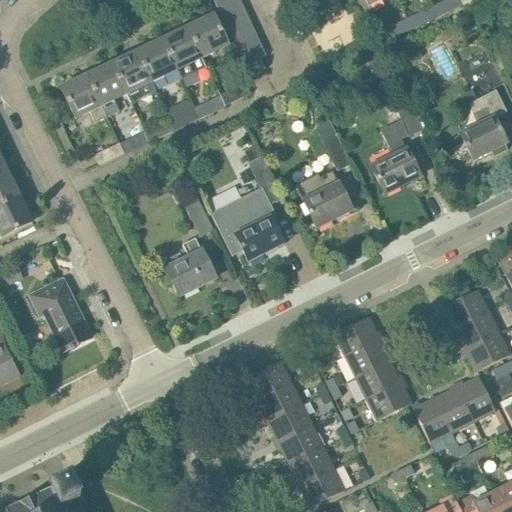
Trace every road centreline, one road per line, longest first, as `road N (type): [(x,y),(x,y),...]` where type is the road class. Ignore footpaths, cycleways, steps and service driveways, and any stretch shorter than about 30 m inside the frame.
road 1 (residential): [(163,378),(511,205)]
road 2 (residential): [(268,0),(307,79),(67,187)]
road 3 (residential): [(163,378),(67,187)]
road 4 (residential): [(0,461),(163,378)]
road 5 (residential): [(67,187),(0,49)]
road 6 (residential): [(231,511),(163,378)]
